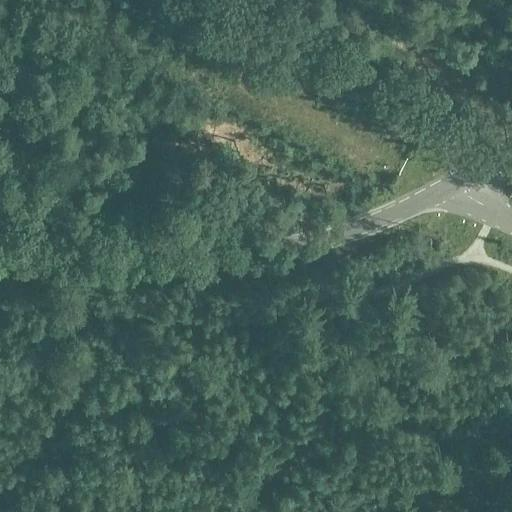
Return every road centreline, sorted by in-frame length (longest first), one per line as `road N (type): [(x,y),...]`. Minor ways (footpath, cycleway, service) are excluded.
road 1 (tertiary): [(0,255),(238,257),(350,233),(448,189)]
road 2 (track): [(448,189),(68,0)]
